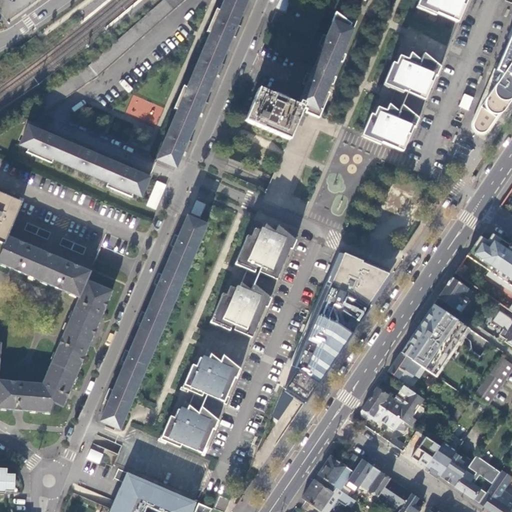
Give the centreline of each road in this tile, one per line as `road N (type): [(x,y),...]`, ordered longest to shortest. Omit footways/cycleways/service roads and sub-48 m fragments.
road 1 (residential): [(46,480),(72,456),(262,0)]
road 2 (secondary): [(332,423),(479,204)]
road 3 (residential): [(332,423),(462,511)]
